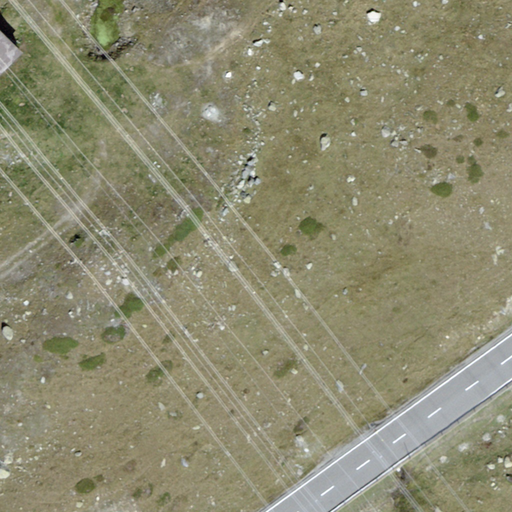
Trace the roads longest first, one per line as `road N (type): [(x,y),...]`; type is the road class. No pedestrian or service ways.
road 1 (track): [(0,276),(92,199),(100,166),(92,115),(65,62),(52,0)]
road 2 (primary): [(511,357),(300,511)]
